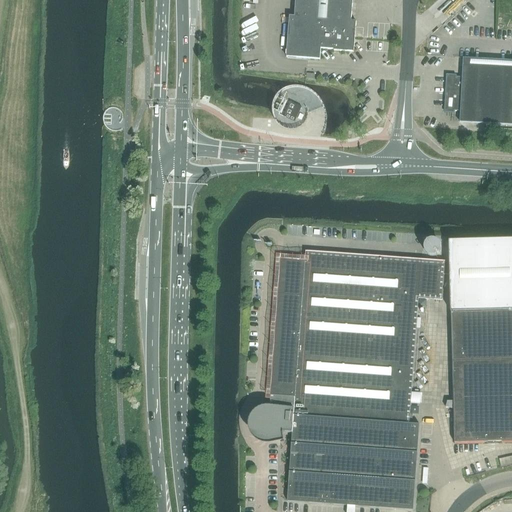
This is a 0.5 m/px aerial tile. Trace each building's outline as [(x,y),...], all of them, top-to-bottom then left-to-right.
[(295,0),(294,17),(289,17),(286,57),(320,60),(321,49),(334,50),(334,51),(335,51),(335,53),(339,53),(339,52),(354,53),(356,22),(351,21),(352,0),(295,0)] [(460,123),(511,125),(511,61),(463,59),(462,78),(448,77),(446,111),(460,112),(460,123)] [(284,100),(278,114),(295,123),(302,108),(284,100)] [(511,239),(451,241),(457,442),(511,440),(511,239)] [(248,426),(248,427),(248,428),(248,429),(248,430),(248,431),(248,432),(249,433),(249,434),(249,435),(250,435),(250,436),(250,437),(251,437),(251,438),(252,438),(252,439),(253,440),(254,440),(254,441),(255,441),(255,442),(256,442),(257,443),(258,443),(258,444),(259,444),(260,444),(261,445),(262,445),(263,445),(264,445),(265,446),(283,443),(282,436),(283,432),(292,434),(287,502),(347,506),(346,511),(355,511),(355,507),(414,511),(420,425),(413,424),(413,416),(414,415),(410,415),(411,403),(420,404),(421,394),(412,393),(419,299),(442,301),(445,262),(306,252),(305,262),(280,260),(270,396),(269,408),(265,407),(264,407),(263,407),(263,408),(262,408),(261,408),(260,408),(260,409),(259,409),(258,409),(257,410),(256,410),(256,411),(255,411),(254,412),(253,413),(252,414),(251,415),(251,416),(250,416),(250,417),(250,418),(249,418),(249,419),(249,420),(248,421),(248,422),(248,423),(248,424),(248,425),(248,426)]
